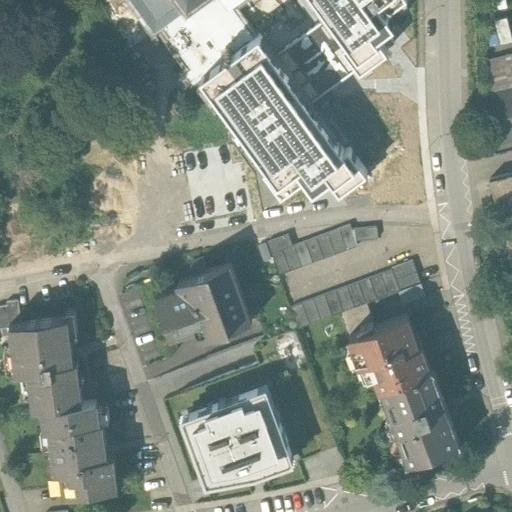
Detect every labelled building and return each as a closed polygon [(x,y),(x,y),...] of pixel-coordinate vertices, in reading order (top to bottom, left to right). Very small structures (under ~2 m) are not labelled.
[(138,0),(156,23),(159,21),(170,37),(168,38),(190,69),(185,73),(192,84),(201,77),(200,76),(254,37),(232,7),(240,0),(138,0)] [(316,0),(328,16),(275,55),(259,33),(254,37),(200,76),(201,77),(267,167),(263,169),(282,194),(304,178),(313,191),(330,178),(339,191),(367,172),(349,147),(344,150),(310,103),(358,68),(360,70),(388,50),(378,37),(394,25),(385,11),(400,0),(316,0)] [(511,93),(491,98),(502,142),(511,139),(511,93)] [(511,172),(489,178),(509,257),(511,267),(511,172)] [(288,234),(267,242),(279,274),(358,246),(356,241),(378,238),(377,226),(352,229),(350,224),(292,246),(288,234)] [(511,272),(511,267),(509,257),(500,260),(504,274),(511,272)] [(231,261),(207,270),(203,259),(191,263),(195,274),(178,281),(180,287),(156,296),(170,335),(195,326),(198,334),(210,330),(211,335),(252,320),(231,261)] [(392,269),(291,306),(298,327),(341,312),(366,303),(398,291),(420,283),(412,260),(391,268),(392,269)] [(420,283),(398,291),(403,302),(425,294),(420,283)] [(366,303),(341,312),(350,334),(362,330),(360,326),(373,321),(366,303)] [(68,315),(9,323),(16,373),(31,371),(34,393),(31,393),(33,407),(42,406),(83,401),(77,359),(74,360),(68,315)] [(408,316),(375,328),(373,321),(360,326),(362,330),(350,334),(353,344),(346,347),(353,366),(359,364),(365,380),(376,376),(380,387),(431,368),(431,367),(423,344),(426,343),(422,332),(415,334),(408,316)] [(431,368),(380,387),(408,463),(461,443),(432,366),(431,367),(431,368)] [(267,384),(181,415),(206,484),(256,475),(295,461),(267,384)] [(83,401),(42,406),(45,427),(50,426),(56,470),(61,469),(64,493),(118,486),(114,453),(108,454),(103,419),(101,420),(98,399),(83,401)]
